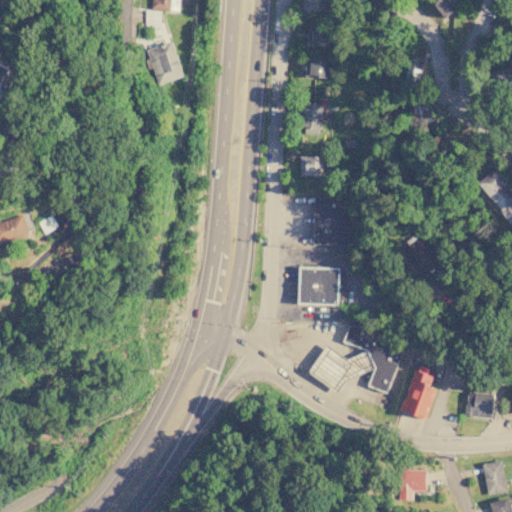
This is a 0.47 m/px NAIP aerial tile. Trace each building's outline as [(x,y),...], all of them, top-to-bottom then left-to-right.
[(180,0),(180,11),(151,9),(151,0),(180,0)] [(303,0),(303,11),(328,10),(327,0),(303,0)] [(445,17),(456,9),(448,0),(437,0),(433,3),(445,17)] [(145,26),(146,10),(162,11),(161,27),(145,26)] [(307,45),(333,46),(334,29),(307,28),(307,45)] [(147,50),(173,41),(185,76),(159,85),(147,50)] [(306,77),(330,78),(331,60),(306,59),(306,77)] [(0,80),(3,82),(0,87),(0,89),(9,94),(17,78),(9,74),(12,69),(0,62),(0,80)] [(406,83),(418,85),(421,69),(409,67),(406,83)] [(491,71),(492,80),(499,79),(500,89),(511,87),(511,77),(511,68),(491,71)] [(321,104),(304,104),(304,134),(320,134),(321,104)] [(413,107),(417,125),(430,122),(427,104),(413,107)] [(5,112),(24,111),(25,145),(6,146),(5,112)] [(432,139),(437,152),(447,147),(442,135),(432,139)] [(0,157),(8,153),(18,169),(0,180),(0,157)] [(299,174),(320,174),(320,155),(299,155),(299,174)] [(511,223),(511,205),(511,204),(511,203),(511,189),(494,169),(478,182),(511,223)] [(312,243),(328,243),(327,253),(349,253),(351,206),(342,206),(342,196),(314,195),(312,243)] [(0,244),(0,222),(24,215),(30,234),(0,244)] [(47,235),(39,224),(53,215),(60,227),(47,235)] [(403,248),(437,285),(453,270),(419,233),(403,248)] [(337,304),(338,267),(299,266),(298,303),(337,304)] [(387,392),(402,346),(388,342),(386,335),(353,324),(348,326),(343,341),(369,350),(349,359),(327,344),(309,371),(337,390),(344,379),(373,368),(368,385),(387,392)] [(400,409),(426,418),(436,389),(427,386),(433,369),(416,363),(400,409)] [(465,415),(492,417),(493,393),(466,392),(465,415)] [(506,491),(501,459),(482,463),(487,494),(506,491)] [(426,490),(426,469),(399,468),(398,499),(412,499),(412,490),(426,490)] [(489,502),(492,511),(511,511),(511,508),(508,496),(489,502)]
